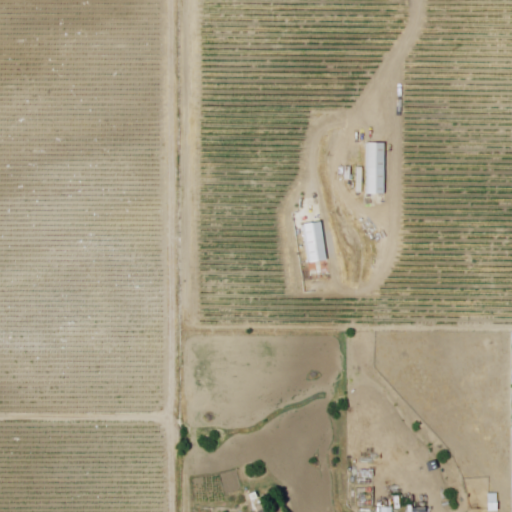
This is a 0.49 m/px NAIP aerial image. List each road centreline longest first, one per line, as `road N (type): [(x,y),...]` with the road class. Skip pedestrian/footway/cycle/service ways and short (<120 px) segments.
road 1 (track): [(182,420),(182,0)]
road 2 (track): [(0,420),(182,420)]
